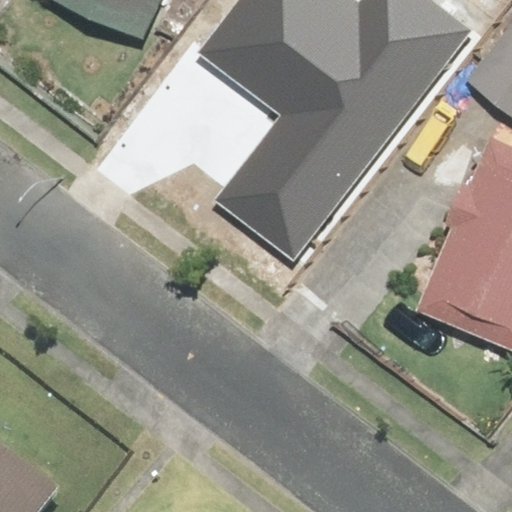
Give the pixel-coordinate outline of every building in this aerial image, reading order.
[(177,0),(85,0),(163,33),(177,0)] [(276,114),(219,194),(304,254),(466,27),(428,0),(225,0),(188,52),(276,114)] [(511,40),(484,78),(511,99),(511,40)] [(469,222),(435,306),(511,336),(511,133),(507,131),(487,179),(483,177),(465,221),(469,222)] [(0,511),(59,511),(78,489),(0,428),(0,511)]
